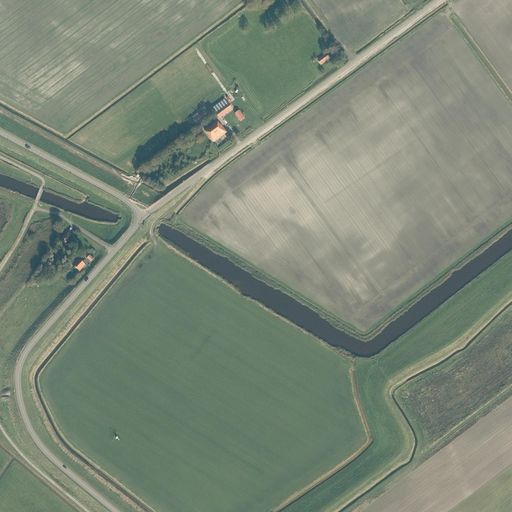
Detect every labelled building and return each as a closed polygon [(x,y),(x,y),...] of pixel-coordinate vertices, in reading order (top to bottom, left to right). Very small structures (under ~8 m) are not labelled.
[(324,54),(318,58),(319,60),(318,61),(321,65),(330,59),(328,56),(327,57),(326,55),(325,56),(324,54)] [(225,100),(212,109),(219,119),(232,110),(225,100)] [(244,119),(239,111),(235,115),(240,122),(244,119)] [(203,112),(193,120),(196,124),(207,116),(203,112)] [(207,124),(202,128),(214,143),(227,133),(221,125),(219,126),(217,122),(209,128),(207,124)] [(67,232),(61,242),(65,244),(71,235),(67,232)] [(83,264),(81,262),(78,259),(72,265),(79,272),(87,264),(85,262),(83,264)]
